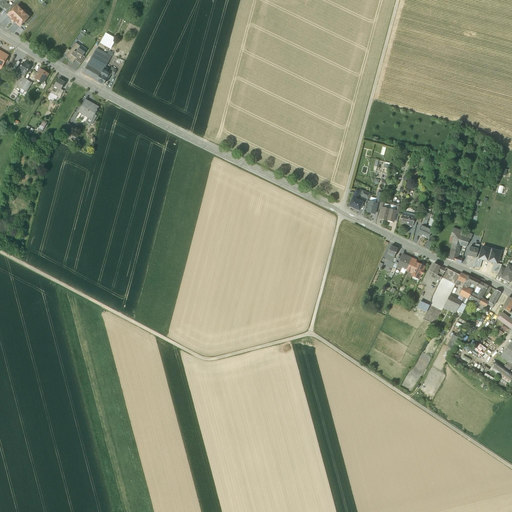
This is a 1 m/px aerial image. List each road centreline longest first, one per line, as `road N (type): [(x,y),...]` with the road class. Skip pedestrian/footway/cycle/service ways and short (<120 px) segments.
road 1 (track): [(397,0),(310,333),(511,467)]
road 2 (tertiary): [(0,33),(132,109),(511,295)]
road 3 (track): [(310,333),(203,358),(0,251)]
